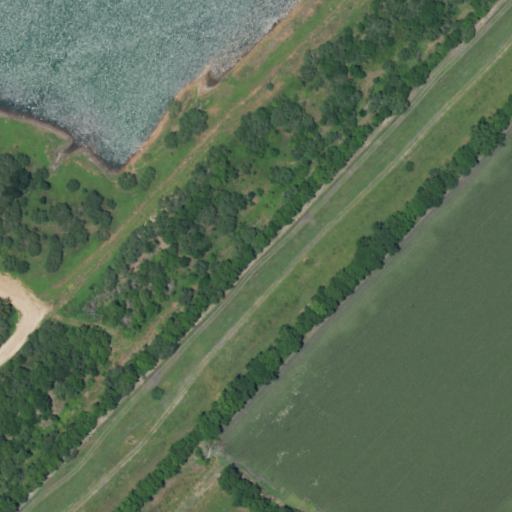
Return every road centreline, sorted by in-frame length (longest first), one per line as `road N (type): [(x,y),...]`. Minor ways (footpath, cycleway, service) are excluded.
road 1 (residential): [(15,511),(495,0)]
road 2 (track): [(352,0),(0,355)]
